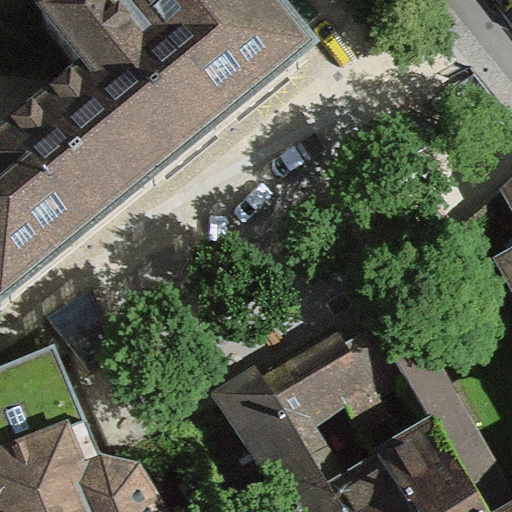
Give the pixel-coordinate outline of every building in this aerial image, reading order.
[(31,0),(48,20),(43,25),(86,78),(0,148),(0,199),(1,200),(0,200),(0,305),(0,306),(305,59),(256,0),(31,0)] [(511,186),(506,192),(511,203),(511,258),(501,265),(511,285),(511,186)] [(380,458),(381,461),(409,510),(412,509),(413,511),(511,511),(511,505),(389,289),(365,309),(376,328),(373,329),(376,334),(378,332),(431,427),(380,458)] [(339,511),(328,494),(332,492),(292,428),(340,395),(352,415),(360,430),(387,413),(380,400),(377,402),(372,393),(343,346),(333,329),(218,399),(289,511),(339,511)] [(343,346),(372,393),(389,384),(385,366),(366,333),(343,346)] [(157,511),(136,476),(102,468),(54,352),(0,373),(0,511),(157,511)] [(413,511),(412,509),(409,510),(381,461),(332,492),(328,494),(339,511),(413,511)]
